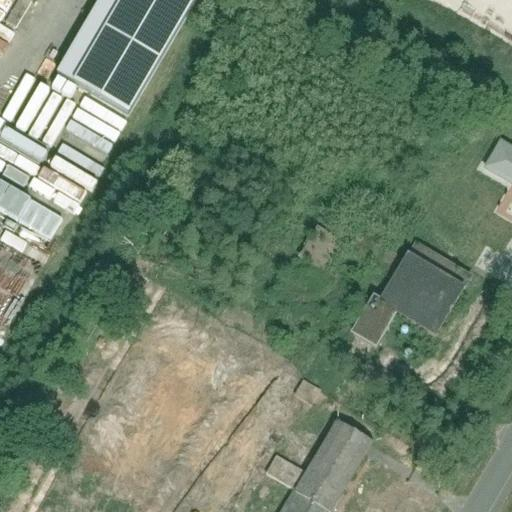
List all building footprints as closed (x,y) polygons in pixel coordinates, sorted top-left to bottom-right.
[(93,0),(47,79),(114,118),(183,0),(93,0)] [(363,253),(334,238),(320,266),(350,280),(363,253)] [(418,251),(356,348),(380,363),(403,327),(439,350),(478,289),(418,251)] [(321,491),(354,511),(358,511),(398,444),(361,422),(321,491)] [(354,511),(321,491),(294,475),(282,496),(308,511),(354,511)]
